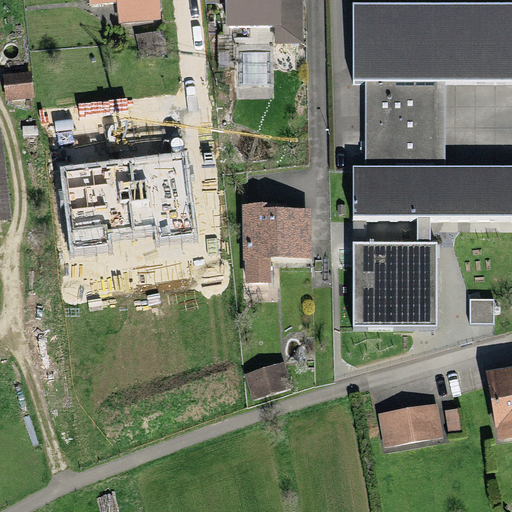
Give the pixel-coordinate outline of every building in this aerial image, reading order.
[(148,0),(79,0),(80,1),(115,0),(115,21),(149,20),(148,0)] [(220,0),(220,22),(270,24),(270,0),(220,0)] [(511,13),(354,13),(354,86),(366,86),(366,168),(355,167),(355,219),(418,220),(431,220),(511,220),(511,168),(446,168),(446,85),(511,85),(511,13)] [(305,212),(239,213),(240,261),(306,260),(305,212)] [(431,220),(418,220),(417,243),(431,244),(431,220)] [(417,243),(354,244),(355,330),(437,329),(436,243),(431,244),(417,243)] [(494,301),(471,300),(470,323),(494,323),(494,301)] [(284,371),(250,378),(254,397),(288,390),(284,371)] [(511,372),(479,379),(490,436),(511,431),(511,372)] [(429,408),(376,417),(381,446),(434,436),(429,408)]
